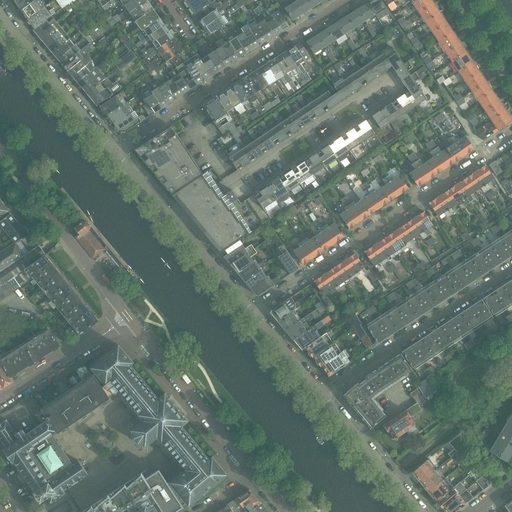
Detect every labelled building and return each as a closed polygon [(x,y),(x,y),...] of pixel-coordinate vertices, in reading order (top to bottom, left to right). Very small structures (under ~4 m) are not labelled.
[(14,0),(21,10),(35,0),(14,0)] [(43,1),(44,0),(35,0),(21,10),(28,19),(46,6),(43,1)] [(55,0),(46,6),(28,19),(28,20),(35,29),(46,20),(62,9),(62,8),(64,7),(70,3),(73,0),(55,0)] [(125,11),(124,12),(127,16),(128,15),(147,1),(146,0),(130,0),(122,6),(125,11)] [(200,0),(190,7),(195,14),(211,3),(209,0),(200,0)] [(211,3),(195,14),(199,21),(223,5),(222,4),(221,5),(219,2),(217,4),(215,0),(211,3)] [(308,0),(298,0),(296,2),(303,14),(313,7),(308,0)] [(380,0),(372,0),(368,3),(375,15),(385,8),(380,0)] [(430,0),(416,0),(412,3),(419,13),(433,3),(430,0)] [(147,1),(128,15),(134,23),(135,22),(153,9),(147,1)] [(223,5),(199,21),(204,28),(226,12),(224,9),(230,4),(228,1),(223,5)] [(110,2),(102,7),(105,11),(112,6),(110,2)] [(243,6),(241,2),(226,12),(204,28),(209,35),(232,21),(228,15),(240,8),(244,14),(247,11),(243,6)] [(296,2),(285,8),(293,20),(303,14),(296,2)] [(70,3),(64,7),(67,10),(67,11),(71,9),(73,7),(70,3)] [(368,3),(358,9),(365,21),(375,15),(368,3)] [(419,13),(426,23),(440,13),(433,3),(419,13)] [(260,5),(256,7),(257,8),(275,36),(282,31),(268,10),(264,12),(260,5)] [(271,7),(268,10),(282,31),(289,26),(279,10),(275,13),(271,7)] [(261,22),(257,24),(267,40),(275,36),(257,8),(254,10),(261,22)] [(142,31),(159,18),(153,9),(135,22),(142,31)] [(358,9),(347,16),(355,28),(365,21),(358,9)] [(130,19),(124,12),(119,15),(117,15),(113,18),(116,23),(122,19),(125,23),(130,19)] [(440,13),(426,23),(432,32),(446,23),(440,13)] [(110,15),(105,19),(111,27),(116,23),(113,18),(110,15)] [(347,16),(337,22),(345,34),(355,28),(347,16)] [(35,29),(33,31),(38,36),(57,21),(55,18),(49,23),(46,20),(35,29)] [(159,18),(142,31),(136,35),(141,41),(164,25),(159,18)] [(57,21),(38,36),(43,42),(62,26),(57,21)] [(250,21),(247,23),(260,45),(267,40),(257,24),(253,26),(250,21)] [(337,22),(327,29),(335,41),(345,34),(337,22)] [(78,23),(74,26),(79,32),(82,29),(79,25),(78,23)] [(243,25),(247,31),(243,33),(253,49),(260,45),(247,23),(243,25)] [(432,32),(439,42),(453,33),(446,23),(432,32)] [(169,31),(164,25),(141,41),(141,42),(135,46),(138,49),(150,40),(152,43),(169,31)] [(43,42),(48,48),(67,32),(62,26),(43,42)] [(234,26),(230,28),(246,53),(253,49),(243,33),(239,35),(234,26)] [(229,34),(225,37),(229,42),(239,58),(246,53),(230,28),(226,30),(229,34)] [(327,29),(317,35),(325,47),(335,41),(327,29)] [(144,49),(140,52),(145,58),(173,38),(169,31),(152,43),(155,47),(151,49),(150,48),(146,51),(144,49)] [(67,32),(48,48),(53,54),(70,39),(72,38),(67,32)] [(439,42),(445,52),(460,43),(453,33),(439,42)] [(125,34),(119,39),(124,44),(129,40),(125,34)] [(87,35),(84,37),(89,43),(92,41),(87,35)] [(317,35),(307,42),(314,54),(325,47),(317,35)] [(178,44),(173,38),(145,58),(148,61),(159,53),(161,56),(178,44)] [(70,39),(53,54),(58,59),(75,45),(70,39)] [(204,58),(201,60),(211,76),(225,67),(215,51),(212,53),(202,39),(194,44),(200,53),(201,53),(204,58)] [(222,39),(218,41),(232,62),(239,58),(229,42),(225,44),(222,39)] [(129,40),(124,44),(129,50),(134,45),(129,40)] [(218,41),(215,43),(218,48),(215,51),(225,67),(232,62),(218,41)] [(295,46),(288,51),(307,82),(311,80),(304,69),(304,70),(301,65),(311,58),(301,43),(295,46)] [(445,52),(452,62),(466,52),(460,43),(445,52)] [(75,45),(58,59),(63,65),(81,50),(76,44),(75,45)] [(159,67),(157,64),(164,59),(166,62),(183,51),(178,44),(161,56),(150,63),(150,64),(155,69),(156,69),(159,67)] [(377,44),(374,46),(380,56),(371,62),(380,74),(379,74),(380,75),(388,70),(387,69),(391,66),(392,66),(384,53),(377,44)] [(63,65),(68,71),(83,58),(87,55),(92,50),(87,45),(81,50),(63,65)] [(392,66),(391,66),(395,71),(399,77),(408,71),(420,63),(416,56),(403,64),(392,48),(384,53),(392,66)] [(302,81),(300,83),(302,86),(307,82),(288,51),(281,55),(294,76),(297,74),(302,81)] [(135,59),(129,52),(116,63),(122,70),(135,59)] [(359,70),(367,82),(367,83),(368,84),(375,78),(375,77),(379,74),(380,74),(371,62),(365,52),(361,54),(368,64),(359,70)] [(452,62),(459,72),(473,62),(466,52),(452,62)] [(83,58),(68,71),(72,77),(91,62),(92,61),(87,55),(83,58)] [(297,90),(290,79),(294,76),(281,55),(273,60),(288,83),(292,89),(294,92),(297,90)] [(145,58),(142,60),(147,66),(150,64),(150,63),(148,61),(145,58)] [(211,76),(201,60),(197,62),(194,58),(191,60),(204,80),(211,76)] [(184,65),(186,69),(197,85),(204,80),(191,60),(190,59),(187,61),(188,62),(184,65)] [(273,60),(266,64),(276,80),(280,78),(285,85),(288,83),(273,60)] [(355,91),(355,92),(363,87),(363,86),(367,83),(367,82),(359,70),(353,60),(349,63),(354,69),(345,75),(355,91)] [(91,62),(72,77),(77,83),(94,69),(91,62)] [(156,69),(162,78),(163,77),(160,71),(167,66),(168,64),(166,62),(159,67),(156,69)] [(459,72),(465,81),(479,72),(473,62),(459,72)] [(179,66),(176,68),(190,90),(197,85),(186,69),(184,65),(183,64),(179,67),(179,66)] [(266,64),(259,69),(269,85),(273,90),(276,88),(273,83),(276,80),(266,64)] [(77,83),(82,88),(99,75),(101,73),(96,67),(94,69),(77,83)] [(190,90),(176,68),(169,73),(172,78),(183,94),(190,90)] [(259,69),(252,73),(262,89),(269,85),(259,69)] [(355,91),(345,75),(340,69),(337,71),(341,77),(332,84),(338,92),(343,100),(351,95),(350,94),(355,91)] [(415,82),(420,79),(415,72),(410,75),(409,73),(408,71),(399,77),(400,79),(406,88),(409,93),(410,92),(418,105),(427,99),(415,82)] [(465,81),(472,91),(486,82),(479,72),(465,81)] [(82,88),(87,94),(106,78),(101,73),(99,75),(82,88)] [(252,73),(245,78),(259,99),(262,97),(258,92),(262,89),(252,73)] [(163,77),(162,78),(176,99),(183,94),(172,78),(168,81),(165,76),(163,77)] [(87,94),(92,100),(112,83),(107,78),(106,78),(87,94)] [(162,85),(158,88),(169,103),(176,99),(162,78),(158,80),(162,85)] [(252,103),(258,99),(259,99),(245,78),(238,82),(249,100),(252,103)] [(112,83),(92,100),(97,106),(111,97),(118,91),(122,88),(116,81),(113,85),(112,83)] [(155,82),(148,87),(162,108),(169,103),(158,88),(155,82)] [(243,106),(249,100),(238,82),(231,87),(242,103),(243,106)] [(486,82),(472,91),(478,101),(493,92),(486,82)] [(148,87),(144,89),(148,94),(144,97),(148,103),(155,112),(155,113),(162,108),(148,87)] [(243,106),(242,103),(231,87),(224,91),(237,111),(244,107),(243,106)] [(224,91),(217,96),(232,121),(236,118),(233,114),(237,111),(224,91)] [(341,102),(343,100),(338,92),(336,93),(332,96),(328,91),(315,100),(324,112),(329,109),(329,110),(341,102)] [(404,94),(396,100),(396,101),(397,100),(406,113),(415,107),(421,116),(425,114),(418,105),(410,92),(409,93),(405,95),(404,94)] [(478,101),(485,111),(499,101),(493,92),(478,101)] [(103,111),(103,113),(105,115),(106,115),(107,116),(126,103),(119,93),(99,107),(103,111)] [(141,93),(135,98),(137,101),(144,97),(141,93)] [(209,114),(218,129),(219,130),(231,122),(232,121),(217,96),(203,105),(209,114)] [(300,96),(297,98),(303,108),(311,120),(312,120),(316,117),(317,118),(325,113),(324,112),(315,100),(306,106),(300,96)] [(278,98),(271,103),(273,107),(280,102),(278,98)] [(406,113),(397,100),(396,101),(392,104),(392,103),(384,108),(385,109),(394,121),(393,121),(396,125),(405,119),(409,125),(412,122),(406,113)] [(126,103),(107,116),(110,119),(110,121),(112,123),(113,123),(115,125),(134,112),(133,112),(130,106),(132,105),(130,101),(126,103)] [(499,101),(485,111),(492,121),(506,111),(499,101)] [(270,102),(263,106),(266,111),(273,107),(271,103),(270,102)] [(155,112),(148,103),(143,107),(149,116),(155,112)] [(287,104),(284,107),(291,116),(299,129),(299,128),(304,125),(305,126),(312,121),(312,120),(311,120),(303,108),(294,114),(287,104)] [(198,108),(204,118),(209,114),(203,105),(198,108)] [(380,111),(372,116),(381,130),(390,123),(397,133),(400,131),(396,125),(393,121),(394,121),(385,109),(380,112),(380,111)] [(495,126),(491,129),(494,134),(511,121),(511,120),(506,111),(492,121),(495,126)] [(145,115),(143,115),(139,117),(138,117),(134,112),(115,125),(116,126),(115,127),(117,130),(119,130),(121,132),(125,133),(141,121),(146,118),(145,115)] [(275,113),(272,115),(278,125),(287,137),(292,134),(292,135),(300,129),(299,128),(299,129),(291,116),(282,122),(275,113)] [(264,224),(270,219),(382,144),(366,121),(255,197),(254,195),(247,199),(264,224)] [(287,137),(278,125),(269,131),(263,121),(260,123),(266,133),(275,145),(279,142),(280,143),(288,138),(287,137)] [(236,129),(231,122),(219,130),(223,136),(230,132),(235,140),(238,138),(241,136),(239,134),(243,131),(240,126),(236,129)] [(202,175),(171,127),(171,126),(144,144),(142,145),(134,150),(172,195),(202,175)] [(251,129),(247,131),(254,141),(262,154),(263,153),(267,150),(268,151),(276,146),(275,145),(266,133),(257,139),(251,129)] [(452,138),(464,156),(474,149),(465,136),(459,140),(456,135),(452,138)] [(238,138),(235,140),(242,149),(250,162),(255,158),(256,159),(263,154),(263,153),(262,154),(254,141),(245,147),(238,138)] [(452,138),(443,144),(446,149),(455,162),(464,156),(452,138)] [(438,147),(434,150),(446,168),(455,162),(446,149),(441,152),(438,147)] [(250,162),(242,149),(229,158),(237,170),(243,167),(243,168),(251,163),(250,162)] [(433,157),(428,161),(437,174),(446,168),(434,150),(430,153),(433,157)] [(374,159),(368,163),(371,167),(377,163),(374,159)] [(437,174),(428,161),(423,164),(420,160),(416,162),(428,180),(437,174)] [(409,174),(415,182),(415,184),(417,187),(418,187),(428,180),(416,162),(412,165),(415,170),(409,174)] [(495,162),(489,165),(496,176),(502,172),(495,162)] [(488,183),(494,179),(485,166),(476,172),(488,190),(492,188),(488,183)] [(476,172),(466,178),(475,191),(480,188),(484,193),(488,190),(476,172)] [(390,174),(386,177),(399,195),(408,189),(399,176),(394,180),(390,174)] [(186,212),(191,218),(222,255),(227,252),(241,243),(240,240),(264,224),(247,199),(241,204),(232,190),(220,198),(216,192),(212,187),(211,188),(202,175),(172,195),(186,212)] [(380,187),(390,202),(399,195),(386,177),(382,180),(386,185),(381,188),(380,187)] [(466,178),(457,185),(470,203),(473,200),(470,195),(475,191),(466,178)] [(507,183),(503,186),(505,189),(511,184),(511,181),(507,183)] [(457,185),(448,191),(457,204),(462,200),(465,206),(470,203),(457,185)] [(373,189),(369,192),(380,208),(390,202),(380,187),(375,191),(373,189)] [(452,207),(457,204),(448,191),(439,197),(451,215),(455,212),(452,207)] [(366,198),(361,201),(370,215),(380,208),(369,192),(364,195),(366,198)] [(320,196),(314,200),(317,206),(324,201),(320,196)] [(429,203),(429,205),(431,208),(433,208),(438,216),(444,213),(447,218),(451,215),(439,197),(429,203)] [(0,217),(8,212),(0,201),(0,217)] [(354,202),(349,205),(360,222),(370,215),(361,201),(355,205),(354,202)] [(346,211),(340,215),(349,229),(360,222),(349,205),(344,209),(346,211)] [(295,209),(288,213),(291,217),(298,213),(297,213),(295,209)] [(424,212),(415,218),(427,236),(431,234),(427,229),(433,225),(424,212)] [(320,225),(317,220),(312,213),(309,215),(317,228),(320,225)] [(28,236),(10,214),(0,221),(0,226),(14,243),(15,245),(20,241),(28,236)] [(415,218),(405,225),(414,238),(419,235),(423,239),(427,236),(415,218)] [(99,243),(89,231),(90,228),(90,224),(88,222),(85,221),(81,222),(74,228),(78,233),(76,235),(76,237),(77,239),(88,252),(94,259),(100,253),(104,250),(99,243)] [(322,228),(333,245),(344,237),(344,236),(342,233),(341,233),(334,223),(329,227),(327,225),(322,228)] [(316,228),(319,234),(314,237),(323,251),(333,245),(322,228),(322,229),(320,225),(317,228),(316,228)] [(409,241),(414,238),(405,225),(396,231),(407,248),(408,249),(412,246),(409,241)] [(396,231),(386,238),(397,254),(403,251),(407,248),(396,231)] [(511,234),(502,240),(511,256),(511,255),(511,234)] [(307,239),(302,242),(313,258),(323,251),(314,237),(309,241),(307,239)] [(386,238),(376,245),(387,262),(392,259),(391,258),(397,254),(386,238)] [(502,240),(492,247),(502,262),(503,261),(504,261),(506,260),(507,258),(511,256),(502,240)] [(15,245),(14,243),(0,252),(0,272),(28,253),(20,241),(15,245)] [(266,241),(262,244),(268,252),(272,249),(266,241)] [(298,245),(299,247),(294,251),(303,265),(313,258),(302,242),(298,245)] [(240,246),(228,254),(224,257),(230,265),(254,249),(251,245),(243,250),(240,246)] [(283,245),(279,248),(283,254),(278,257),(284,266),(290,274),(299,268),(289,254),(283,245)] [(376,245),(365,252),(374,266),(380,262),(382,265),(387,262),(376,245)] [(43,256),(45,255),(40,249),(39,246),(28,253),(0,272),(0,286),(2,285),(7,281),(13,277),(18,274),(25,269),(40,259),(43,256)] [(492,247),(482,253),(492,268),(497,265),(498,265),(500,264),(501,262),(502,262),(492,247)] [(251,257),(257,253),(254,249),(230,265),(237,273),(254,261),(253,261),(251,257)] [(95,261),(96,262),(109,276),(119,267),(104,250),(100,253),(94,259),(95,261)] [(482,253),(473,260),(482,275),(492,268),(482,253)] [(355,254),(344,261),(355,277),(360,274),(358,272),(364,268),(358,258),(358,257),(357,254),(355,254)] [(51,266),(52,264),(48,260),(47,261),(43,256),(40,259),(25,269),(34,280),(35,279),(51,266)] [(254,261),(237,273),(244,281),(267,265),(264,261),(258,265),(255,260),(253,261),(254,261)] [(473,260),(463,266),(473,281),(482,275),(473,260)] [(344,261),(335,268),(344,282),(349,278),(351,280),(355,277),(344,261)] [(270,269),(269,268),(267,265),(244,281),(250,289),(267,277),(264,273),(270,269)] [(51,266),(35,279),(43,288),(59,275),(58,275),(60,274),(56,269),(54,270),(51,266)] [(280,281),(290,274),(284,266),(274,272),(277,277),(280,281)] [(463,266),(454,272),(463,287),(464,287),(465,287),(467,285),(468,284),(473,281),(463,266)] [(335,268),(325,275),(335,288),(344,282),(335,268)] [(454,272),(446,277),(456,292),(463,287),(454,272)] [(19,285),(23,283),(18,274),(13,277),(7,281),(14,291),(20,287),(19,285)] [(373,274),(369,277),(373,284),(378,281),(373,274)] [(43,288),(50,297),(66,284),(67,283),(63,278),(62,279),(59,275),(43,288)] [(314,282),(318,287),(323,296),(329,292),(331,294),(336,291),(335,288),(325,275),(314,282)] [(267,277),(250,289),(255,295),(259,295),(280,281),(277,277),(272,281),(268,276),(267,277)] [(446,277),(437,283),(446,298),(451,295),(453,295),(455,293),(456,292),(446,277)] [(7,281),(2,285),(9,295),(14,291),(7,281)] [(437,283),(427,289),(437,304),(446,298),(437,283)] [(74,293),(73,293),(75,292),(71,287),(69,288),(66,284),(50,297),(58,306),(74,293)] [(2,285),(0,286),(0,294),(3,298),(9,295),(2,285)] [(511,298),(504,286),(494,292),(505,310),(511,305),(511,298)] [(427,289),(418,296),(428,310),(437,304),(427,289)] [(485,298),(484,299),(495,317),(505,310),(494,292),(489,295),(488,296),(486,297),(485,298)] [(74,293),(58,306),(66,315),(81,303),(81,302),(82,301),(78,296),(77,297),(74,293)] [(34,295),(30,298),(34,304),(38,300),(34,295)] [(418,296),(408,302),(417,317),(418,317),(420,316),(422,315),(423,314),(428,310),(418,296)] [(272,310),(270,313),(271,313),(278,321),(292,312),(308,301),(304,297),(295,303),(291,297),(272,310)] [(476,304),(472,307),(483,325),(493,318),(481,300),(480,301),(479,301),(477,303),(476,304)] [(369,301),(361,307),(363,310),(372,305),(369,301)] [(408,302),(397,309),(407,324),(412,321),(414,320),(416,319),(417,318),(417,317),(408,302)] [(88,311),(90,310),(86,306),(84,307),(81,303),(66,315),(73,325),(89,312),(88,311)] [(319,314),(326,309),(323,305),(316,309),(299,321),(285,331),(293,340),(310,328),(306,323),(314,318),(315,319),(320,316),(319,314)] [(472,307),(462,313),(474,331),(483,325),(472,307)] [(397,309),(388,315),(398,330),(407,324),(397,309)] [(89,312),(73,325),(81,334),(98,320),(93,315),(92,316),(89,312)] [(292,312),(278,321),(285,331),(299,321),(292,312)] [(462,313),(452,320),(464,338),(474,331),(462,313)] [(357,315),(349,320),(355,329),(361,325),(363,324),(357,315)] [(388,315),(378,321),(388,336),(398,330),(388,315)] [(310,328),(293,340),(302,350),(306,348),(316,340),(311,334),(324,325),(331,321),(328,316),(310,328)] [(443,326),(442,326),(454,344),(464,338),(452,320),(447,323),(446,323),(444,325),(443,326)] [(378,321),(368,328),(378,343),(379,342),(381,342),(383,341),(384,339),(388,336),(378,321)] [(34,324),(24,330),(27,334),(37,328),(34,324)] [(361,325),(355,329),(361,339),(368,335),(361,325)] [(437,330),(432,333),(444,351),(454,344),(442,326),(441,327),(440,327),(438,328),(437,330)] [(57,347),(59,346),(49,330),(36,338),(24,345),(35,362),(40,359),(40,358),(53,350),(54,350),(57,349),(57,347)] [(71,340),(65,331),(59,334),(65,343),(71,340)] [(306,348),(309,352),(308,352),(308,353),(310,357),(311,357),(312,357),(313,358),(314,357),(333,343),(326,333),(316,340),(306,348)] [(432,333),(423,339),(434,357),(444,351),(432,333)] [(368,335),(361,339),(368,349),(374,344),(368,335)] [(423,339),(413,346),(425,363),(434,357),(423,339)] [(316,361),(316,363),(318,366),(320,366),(320,367),(341,353),(334,342),(333,343),(314,357),(317,361),(316,361)] [(24,345),(0,360),(0,363),(2,367),(10,377),(11,376),(13,376),(15,375),(16,373),(28,365),(30,365),(35,362),(24,345)] [(95,373),(93,375),(109,398),(114,394),(115,395),(120,391),(134,408),(140,415),(139,416),(144,421),(131,431),(134,434),(133,438),(138,444),(143,444),(145,447),(157,437),(160,440),(161,442),(162,442),(185,470),(178,475),(169,483),(175,489),(186,503),(189,506),(226,475),(227,475),(212,457),(209,460),(183,429),(181,426),(188,421),(186,418),(184,416),(185,415),(184,414),(183,415),(179,411),(180,409),(179,409),(178,409),(175,405),(175,404),(174,403),(173,403),(170,399),(170,398),(170,397),(168,398),(167,396),(165,393),(158,399),(130,366),(133,363),(128,356),(118,345),(118,346),(113,350),(110,353),(109,353),(107,355),(106,355),(103,358),(103,359),(100,361),(96,364),(92,368),(91,368),(95,373)] [(404,352),(403,352),(414,370),(425,363),(413,346),(408,349),(407,349),(405,350),(404,352)] [(341,353),(320,367),(324,372),(325,372),(326,372),(329,376),(349,362),(343,352),(341,353)] [(365,377),(366,379),(359,385),(358,383),(344,394),(345,395),(348,398),(345,400),(355,412),(356,411),(370,429),(386,416),(371,398),(376,394),(412,371),(401,354),(365,377)] [(2,367),(0,368),(0,390),(13,382),(10,377),(2,367)] [(41,410),(57,433),(58,434),(62,431),(62,432),(66,429),(66,428),(82,418),(86,415),(102,404),(102,405),(106,402),(106,401),(110,399),(109,398),(93,375),(93,374),(72,388),(62,394),(62,395),(48,404),(47,405),(46,406),(45,406),(41,409),(41,410)] [(421,386),(418,388),(425,398),(426,398),(436,392),(427,379),(420,383),(421,386)] [(182,506),(186,503),(175,489),(169,483),(178,475),(185,470),(162,442),(161,442),(160,440),(157,437),(145,447),(143,444),(138,444),(133,438),(134,434),(131,431),(144,421),(139,416),(140,415),(134,408),(120,391),(115,395),(106,402),(102,405),(86,415),(82,418),(66,429),(62,432),(55,436),(74,464),(79,460),(89,475),(65,491),(66,494),(53,503),(57,509),(66,503),(69,507),(72,511),(70,511),(157,511),(156,510),(160,507),(162,511),(175,511),(176,511),(183,507),(182,506)] [(393,436),(392,439),(397,440),(397,437),(406,431),(409,434),(417,429),(414,426),(415,425),(410,418),(422,410),(417,403),(384,425),(388,432),(389,431),(393,436)] [(53,436),(57,433),(41,410),(34,415),(34,416),(40,425),(26,435),(25,433),(24,433),(22,430),(17,433),(16,434),(6,420),(0,424),(0,439),(6,448),(3,450),(12,463),(14,462),(20,472),(27,482),(40,502),(47,497),(50,503),(51,504),(63,495),(66,494),(64,491),(65,490),(66,489),(88,475),(79,461),(73,465),(70,460),(70,459),(69,459),(65,454),(66,453),(65,453),(61,448),(62,447),(61,447),(60,445),(57,442),(58,441),(57,441),(53,436)] [(511,412),(490,450),(492,451),(492,452),(494,453),(507,461),(511,453),(511,412)] [(490,437),(493,432),(486,427),(483,433),(490,437)] [(470,441),(466,436),(469,434),(465,429),(463,432),(457,436),(459,438),(451,446),(456,452),(470,441)] [(489,473),(494,469),(499,465),(492,456),(487,460),(490,463),(485,468),(489,473)] [(451,457),(445,463),(447,466),(453,460),(451,457)] [(416,477),(415,479),(418,482),(420,482),(421,483),(437,469),(429,459),(412,473),(416,477)] [(470,459),(464,464),(469,470),(475,465),(470,459)] [(424,487),(423,489),(426,492),(428,491),(429,492),(445,479),(437,469),(421,483),(424,487)] [(478,470),(475,472),(480,478),(482,477),(483,476),(478,470)] [(480,478),(476,481),(483,490),(488,486),(482,477),(480,478)] [(429,492),(432,496),(431,498),(434,501),(436,501),(437,502),(453,488),(445,479),(429,492)] [(437,502),(436,502),(443,510),(466,490),(460,482),(453,488),(437,502)] [(249,490),(228,504),(233,511),(236,511),(255,496),(250,490),(249,490)] [(466,490),(443,510),(445,511),(455,511),(473,498),(466,490)] [(255,496),(236,511),(249,511),(261,502),(255,496)] [(260,503),(261,503),(261,502),(249,511),(261,511),(265,509),(260,503)]
